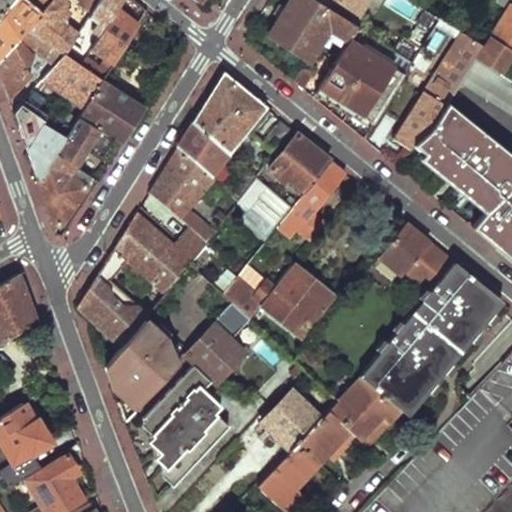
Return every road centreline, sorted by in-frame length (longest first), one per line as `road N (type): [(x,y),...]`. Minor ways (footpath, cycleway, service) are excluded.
road 1 (residential): [(511,292),(211,46)]
road 2 (residential): [(211,46),(91,237),(47,270)]
road 3 (residential): [(136,511),(47,270)]
